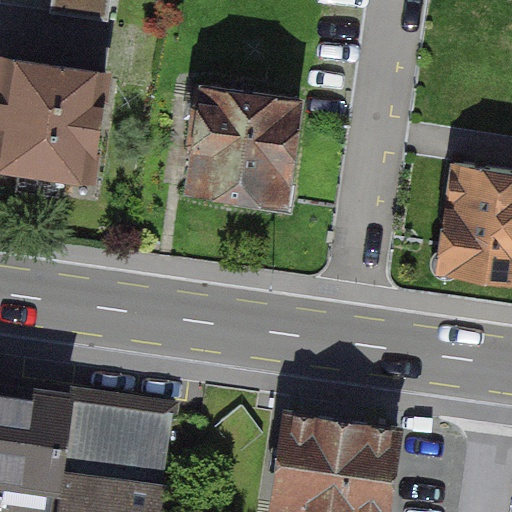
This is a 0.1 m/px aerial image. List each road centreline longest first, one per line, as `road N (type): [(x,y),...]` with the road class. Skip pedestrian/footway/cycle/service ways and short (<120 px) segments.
road 1 (residential): [(407,0),(346,344)]
road 2 (tertiary): [(346,344),(0,296)]
road 3 (tertiary): [(498,366),(346,344)]
road 4 (residential): [(480,511),(498,366)]
